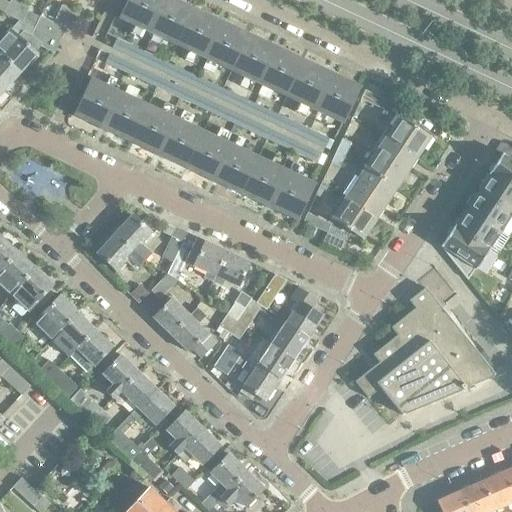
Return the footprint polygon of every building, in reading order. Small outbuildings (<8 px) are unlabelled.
[(13,18),(20,4),(11,0),(4,14),(13,18)] [(129,0),(121,18),(177,44),(192,10),(170,0),(129,0)] [(20,4),(13,18),(22,23),(29,9),(20,4)] [(65,25),(71,11),(61,6),(55,21),(65,25)] [(192,10),(177,44),(232,70),(248,36),(223,25),(224,23),(216,20),(215,21),(192,10)] [(71,11),(65,25),(73,29),(79,14),(71,11)] [(40,19),(35,30),(59,41),(64,30),(40,19)] [(35,30),(31,37),(30,41),(39,46),(54,52),(59,41),(35,30)] [(0,42),(0,55),(20,72),(36,53),(34,51),(39,46),(30,41),(31,37),(22,33),(18,38),(10,31),(8,33),(5,34),(0,39),(0,42)] [(232,70),(288,96),(304,62),(278,51),(279,49),(271,45),(270,47),(248,36),(232,70)] [(134,58),(138,50),(118,40),(113,49),(134,58)] [(134,58),(154,68),(158,59),(138,50),(134,58)] [(0,88),(3,91),(20,72),(0,55),(0,88)] [(126,74),(131,65),(110,56),(106,64),(126,74)] [(304,62),(288,96),(342,122),(357,88),(333,76),(334,75),(326,71),(325,73),(304,62)] [(186,83),(190,74),(167,63),(163,72),(186,83)] [(151,74),(131,65),(126,74),(147,84),(151,74)] [(213,85),(190,74),(186,83),(209,94),(213,85)] [(179,98),(183,89),(160,78),(155,88),(179,98)] [(108,131),(131,142),(148,107),(92,81),(76,116),(100,127),(99,129),(107,132),(108,131)] [(206,100),(183,89),(179,98),(202,109),(206,100)] [(218,98),(241,109),(245,100),(222,89),(218,98)] [(360,100),(361,100),(398,117),(365,168),(396,190),(410,168),(411,169),(416,161),(415,161),(430,138),(410,125),(415,115),(364,91),(360,100)] [(268,111),(245,100),(241,109),(264,120),(268,111)] [(234,124),(238,115),(215,104),(210,113),(234,124)] [(203,133),(148,107),(131,142),(155,153),(154,154),(162,158),(163,157),(187,168),(203,133)] [(261,126),(238,115),(234,124),(257,135),(261,126)] [(273,124),(298,136),(302,127),(277,115),(273,124)] [(328,139),(302,127),(298,136),(324,148),(328,139)] [(291,151),(295,142),(270,130),(265,139),(291,151)] [(218,183),(243,194),(259,160),(203,133),(187,168),(210,179),(209,180),(217,184),(218,183)] [(337,151),(345,155),(351,144),(342,139),(337,151)] [(321,154),(295,142),(291,151),(317,163),(321,154)] [(339,167),(345,155),(337,151),(331,163),(339,167)] [(511,161),(502,155),(503,154),(502,154),(489,173),(511,188),(511,161)] [(313,185),(259,160),(243,194),(265,205),(264,206),(272,210),(273,208),(297,220),(306,201),(313,185)] [(382,211),(396,190),(365,168),(331,219),(333,221),(330,225),(307,214),(303,222),(344,242),(351,233),(362,240),(377,218),(378,219),(383,211),(382,211)] [(511,188),(489,173),(477,191),(511,214),(511,213),(511,188)] [(330,187),(321,183),(315,196),(324,200),(330,187)] [(511,214),(477,191),(465,209),(499,232),(511,214)] [(489,248),(499,232),(465,209),(453,227),(488,250),(489,249),(489,248)] [(114,236),(143,263),(152,254),(142,244),(151,235),(132,217),(114,236)] [(453,227),(440,247),(441,248),(442,247),(443,248),(442,249),(467,280),(474,269),(475,270),(488,250),(453,227)] [(172,262),(177,254),(187,234),(175,228),(162,257),(172,262)] [(0,271),(17,252),(0,236),(0,271)] [(135,272),(143,263),(114,236),(97,254),(116,272),(125,262),(135,272)] [(203,278),(214,283),(227,254),(205,243),(197,239),(188,259),(186,263),(206,272),(203,278)] [(35,269),(17,252),(0,271),(0,286),(10,296),(35,269)] [(186,263),(188,259),(177,254),(172,262),(167,275),(166,275),(177,283),(178,282),(186,263)] [(238,287),(249,264),(227,254),(214,283),(222,287),(224,281),(238,287)] [(35,269),(10,296),(19,304),(25,296),(35,305),(53,285),(35,269)] [(177,283),(166,275),(150,291),(159,300),(177,283)] [(255,304),(260,306),(266,310),(285,280),(274,275),(255,304)] [(139,285),(130,295),(129,296),(138,304),(148,294),(139,285)] [(378,362),(354,381),(368,398),(381,388),(402,415),(414,405),(417,408),(429,399),(432,402),(444,392),(447,396),(459,386),(462,389),(493,375),(495,373),(485,362),(425,288),(408,301),(414,309),(391,328),(396,335),(372,354),(378,362)] [(59,333),(77,313),(60,297),(34,324),(51,341),(59,333)] [(153,319),(170,336),(189,317),(172,300),(153,319)] [(189,317),(170,336),(188,353),(191,350),(201,359),(216,343),(197,325),(205,316),(203,314),(210,304),(203,300),(197,309),(196,308),(189,317)] [(260,306),(255,304),(250,300),(244,309),(236,322),(246,328),(260,306)] [(299,302),(285,324),(309,340),(314,332),(312,331),(321,317),(299,302)] [(226,315),(236,322),(244,309),(234,303),(226,315)] [(77,313),(59,333),(51,341),(69,358),(70,357),(95,330),(77,313)] [(219,327),(228,333),(236,322),(226,315),(219,327)] [(0,335),(8,343),(18,332),(9,324),(8,326),(0,318),(0,335)] [(238,340),(246,328),(236,322),(228,333),(238,340)] [(304,347),(309,340),(285,324),(271,345),(293,360),(302,346),(304,347)] [(95,330),(70,357),(87,373),(112,347),(95,330)] [(26,340),(18,332),(8,343),(16,350),(26,340)] [(228,345),(213,367),(226,376),(241,354),(228,345)] [(284,373),(293,360),(271,345),(258,365),(257,366),(281,382),(286,374),(284,373)] [(113,401),(120,393),(138,373),(121,356),(102,375),(113,386),(106,394),(113,401)] [(257,366),(258,365),(248,359),(241,369),(251,375),(240,392),(252,400),(255,395),(265,402),(274,388),(276,389),(281,382),(257,366)] [(0,360),(0,376),(9,367),(1,360),(0,360)] [(47,380),(57,369),(48,361),(38,371),(47,380)] [(9,367),(0,376),(6,382),(15,373),(9,367)] [(47,380),(70,400),(80,390),(57,369),(47,380)] [(21,379),(15,373),(6,382),(13,388),(21,379)] [(155,390),(138,373),(120,393),(136,408),(137,409),(155,390)] [(13,388),(21,396),(30,387),(21,379),(13,388)] [(70,400),(92,421),(102,411),(80,390),(70,400)] [(106,439),(130,460),(144,445),(140,442),(136,446),(123,435),(136,421),(136,422),(143,415),(154,427),(173,407),(155,390),(137,409),(136,408),(106,439)] [(110,418),(102,411),(92,421),(100,429),(110,418)] [(177,455),(202,429),(184,413),(166,432),(174,440),(168,447),(177,455)] [(219,446),(202,429),(177,455),(185,463),(191,456),(201,465),(219,446)] [(150,438),(144,445),(130,460),(152,481),(161,471),(146,457),(158,445),(150,438)] [(227,491),(246,471),(228,454),(210,474),(227,491)] [(171,477),(186,490),(194,481),(179,468),(171,477)] [(511,468),(503,472),(511,491),(511,468)] [(263,489),(246,471),(227,491),(216,502),(208,511),(226,511),(225,510),(236,499),(245,508),(263,489)] [(481,482),(494,511),(511,502),(511,491),(503,472),(481,482)] [(20,478),(12,487),(38,511),(42,511),(49,505),(20,478)] [(204,491),(194,481),(186,490),(196,500),(204,491)] [(481,482),(459,492),(467,511),(490,511),(494,511),(481,482)] [(144,511),(176,511),(181,507),(173,500),(168,505),(151,489),(137,505),(144,511)] [(467,511),(459,492),(437,501),(441,511),(467,511)]
